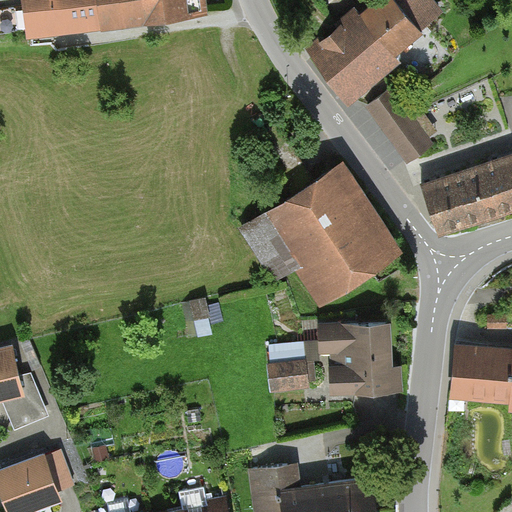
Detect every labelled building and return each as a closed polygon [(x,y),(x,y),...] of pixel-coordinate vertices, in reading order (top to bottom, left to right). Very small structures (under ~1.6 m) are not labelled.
[(28,0),(34,42),(192,23),(189,0),(28,0)] [(432,0),(385,0),(315,53),(348,97),(449,21),(432,0)] [(345,0),(353,10),(366,0),(345,0)] [(396,89),(370,108),(411,164),(437,145),(396,89)] [(511,157),(472,171),(426,185),(441,232),(511,209),(511,157)] [(409,251),(349,161),(264,218),(323,308),(409,251)] [(398,396),(396,324),(332,326),(334,398),(398,396)] [(0,349),(0,403),(30,396),(19,345),(0,349)] [(511,350),(461,346),(457,400),(511,404),(511,411),(511,414),(511,350)] [(1,472),(15,511),(36,511),(80,497),(64,450),(1,472)] [(259,511),(377,511),(373,476),(292,488),(288,462),(253,467),(259,511)] [(162,511),(238,511),(235,497),(162,511)]
